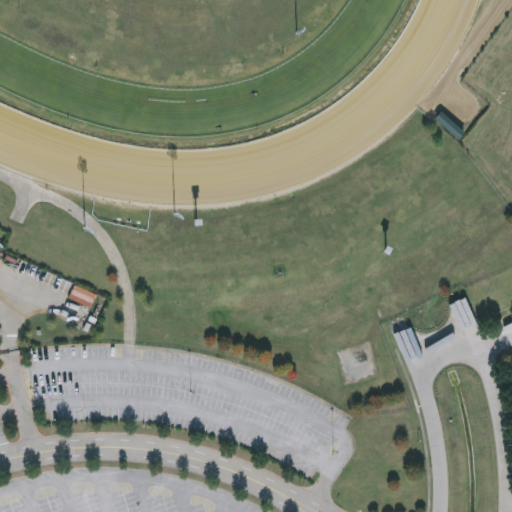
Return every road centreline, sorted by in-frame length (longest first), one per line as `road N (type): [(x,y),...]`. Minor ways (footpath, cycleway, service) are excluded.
road 1 (tertiary): [(260,483),(211,463),(133,448),(65,448),(0,460)]
road 2 (tertiary): [(485,351),(468,340),(450,342),(427,360),(440,511)]
road 3 (tertiary): [(507,510),(506,443),(485,351)]
